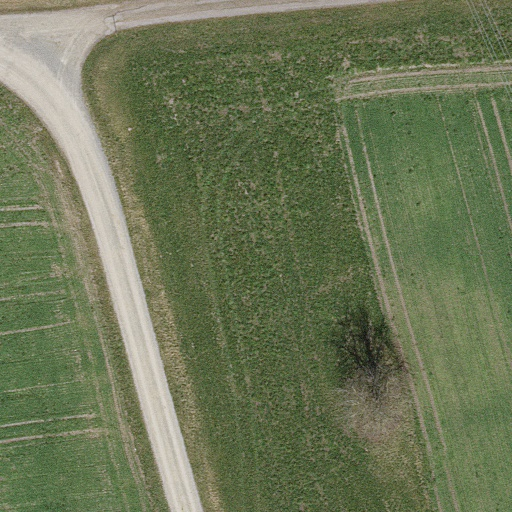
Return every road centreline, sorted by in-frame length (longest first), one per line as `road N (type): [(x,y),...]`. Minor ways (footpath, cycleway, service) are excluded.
road 1 (track): [(18,60),(57,95),(86,149),(187,511)]
road 2 (track): [(287,0),(125,15),(18,60)]
